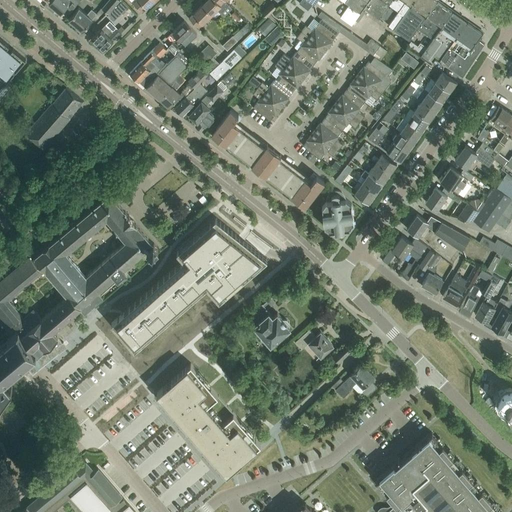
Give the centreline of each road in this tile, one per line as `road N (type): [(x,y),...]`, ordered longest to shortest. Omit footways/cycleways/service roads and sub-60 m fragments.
road 1 (residential): [(431,372),(331,460),(226,495),(205,511)]
road 2 (residential): [(276,146),(299,134),(355,57),(337,46),(279,121)]
road 3 (residential): [(357,250),(481,77)]
road 4 (residential): [(511,351),(357,250)]
road 5 (unclassified): [(240,191),(97,79)]
road 6 (unclassified): [(431,372),(336,276)]
road 7 (unclassified): [(336,276),(240,191)]
road 8 (unclassified): [(97,79),(3,0)]
